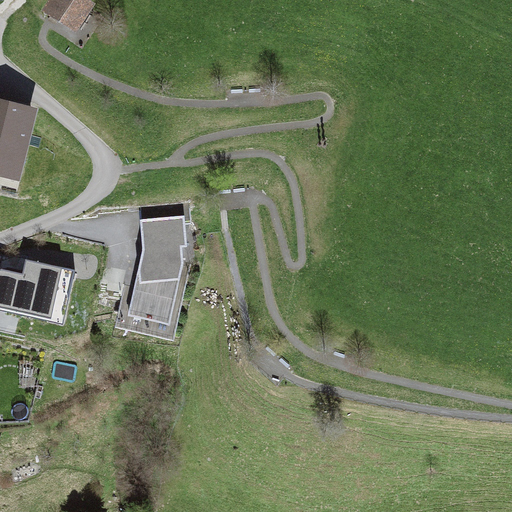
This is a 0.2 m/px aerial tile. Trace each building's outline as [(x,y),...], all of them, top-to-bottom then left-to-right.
[(85,3),(80,0),(58,0),(51,11),(71,24),(85,3)] [(31,112),(0,104),(0,170),(15,174),(31,112)] [(184,216),(140,219),(143,249),(129,312),(170,320),(183,263),(182,246),(187,246),(184,216)] [(22,273),(71,284),(75,270),(25,258),(22,273)] [(71,284),(22,273),(3,268),(0,269),(0,309),(63,324),(71,284)]
